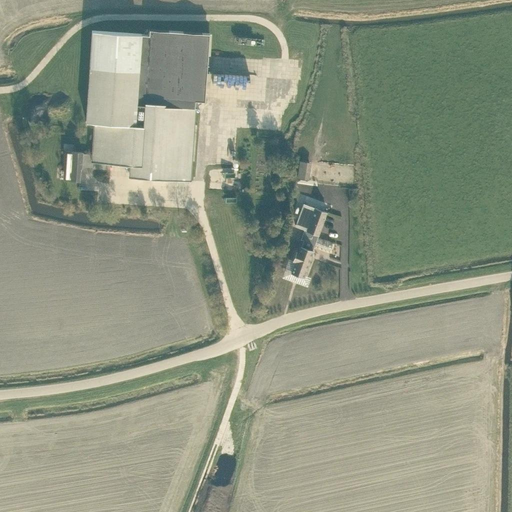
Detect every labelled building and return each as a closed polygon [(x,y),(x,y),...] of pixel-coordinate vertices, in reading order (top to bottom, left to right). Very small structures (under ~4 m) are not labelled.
[(208,34),(149,30),(144,96),(203,100),(208,34)] [(93,155),(92,167),(92,169),(109,170),(110,164),(132,165),(131,177),(188,181),(193,108),(137,104),(142,35),(93,31),(86,123),(95,123),(93,155)] [(92,167),(93,155),(82,154),(82,153),(65,152),(64,172),(66,172),(66,180),(79,180),(79,168),(81,168),(82,166),(92,167)] [(298,179),(308,180),(310,164),(300,163),(298,179)] [(243,190),(243,182),(230,181),(230,190),(243,190)] [(296,251),(292,261),(294,262),(290,273),(302,277),(327,212),(315,208),(303,204),(295,226),(304,230),(301,236),(303,237),(300,246),(301,246),(299,253),(296,251)]
